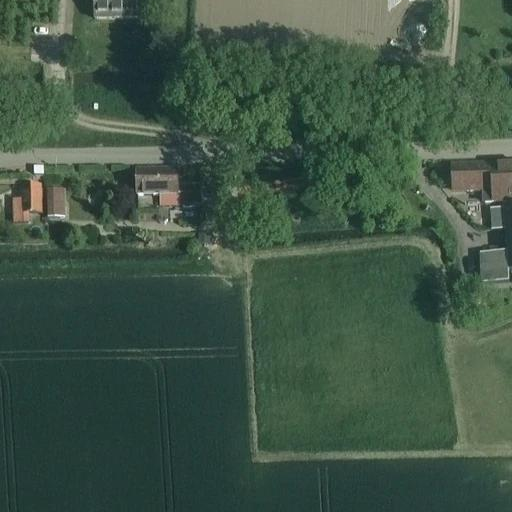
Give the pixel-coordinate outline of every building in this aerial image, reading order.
[(96,19),(141,19),(140,0),(92,0),(93,4),(96,4),(96,19)] [(511,163),(453,168),(455,193),(482,191),(483,205),(504,203),(505,209),(489,210),(491,232),(505,231),(506,252),(479,254),(481,284),(509,282),(509,271),(511,270),(511,163)] [(178,168),(137,169),(137,196),(174,196),(174,208),(201,207),(201,184),(178,184),(178,168)] [(60,181),(47,181),(47,190),(59,190),(60,181)] [(42,214),(41,186),(20,186),(20,201),(20,202),(27,202),(27,212),(27,214),(28,214),(42,214)] [(59,190),(47,190),(47,220),(65,220),(65,190),(59,190)] [(28,224),(28,214),(27,214),(27,212),(27,202),(20,202),(20,201),(13,201),(14,224),(28,224)] [(210,236),(198,236),(198,248),(210,248),(210,236)]
